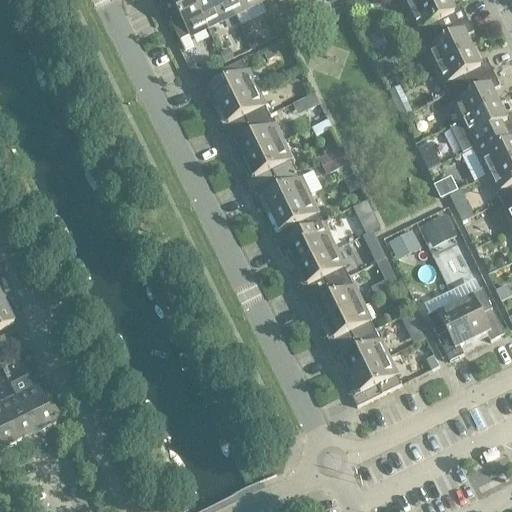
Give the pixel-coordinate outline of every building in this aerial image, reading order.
[(189,39),(207,30),(192,0),(158,0),(185,53),(194,48),(189,39)] [(234,16),(226,0),(192,0),(207,30),(234,16)] [(226,0),(234,16),(261,3),(259,0),(226,0)] [(401,0),(409,16),(440,0),(401,0)] [(452,11),(446,0),(440,0),(409,16),(422,43),(467,21),(460,7),(452,11)] [(329,6),(318,11),(322,18),(332,12),(329,6)] [(474,34),(467,21),(422,43),(435,70),(472,52),(465,39),(474,34)] [(259,39),(250,44),(254,52),(263,47),(259,39)] [(263,53),(268,63),(279,57),(274,47),(263,53)] [(230,52),(220,57),(225,65),(234,60),(230,52)] [(478,65),(472,52),(435,70),(448,97),(493,74),(487,61),(478,65)] [(256,91),(243,63),(198,85),(205,100),(214,95),(220,109),(256,91)] [(200,66),(191,70),(195,79),(204,74),(200,66)] [(500,88),(493,74),(448,97),(462,124),(498,106),(492,92),(500,88)] [(269,118),(256,91),(220,109),(226,122),(218,126),(225,140),(269,118)] [(314,97),(299,104),(305,115),(319,108),(314,97)] [(407,106),(398,110),(402,119),(412,114),(407,106)] [(511,115),(504,119),(498,106),(462,124),(475,150),(511,132),(511,115)] [(283,145),(269,118),(225,140),(231,153),(240,149),(246,162),(283,145)] [(328,123),(317,128),(321,137),(332,132),(328,123)] [(511,132),(475,150),(488,177),(511,165),(511,132)] [(296,172),(283,145),(246,162),(253,176),(244,180),(251,194),(296,172)] [(340,151),(318,162),(326,178),(348,167),(340,151)] [(511,165),(488,177),(501,204),(511,199),(511,165)] [(309,198),(296,172),(251,194),(258,207),(266,203),(273,216),(309,198)] [(354,180),(344,185),(350,197),(360,192),(354,180)] [(445,184),(436,189),(441,200),(450,196),(445,184)] [(322,225),(309,198),(273,216),(279,229),(271,234),(277,247),(322,225)] [(511,199),(501,204),(511,226),(511,199)] [(368,236),(380,230),(367,203),(355,209),(368,236)] [(463,210),(458,212),(463,223),(473,219),(470,212),(463,210)] [(445,220),(424,230),(430,244),(451,233),(445,220)] [(336,252),(322,225),(277,247),(284,261),(293,257),(299,270),(336,252)] [(411,232),(388,245),(393,255),(417,243),(411,232)] [(374,235),(362,241),(374,266),(386,260),(374,235)] [(349,279),(336,252),(299,270),(306,283),(297,288),(304,301),(349,279)] [(489,262),(482,265),(488,278),(500,272),(496,265),(489,262)] [(362,306),(349,279),(304,301),(311,315),(319,311),(326,324),(362,306)] [(511,295),(509,288),(496,294),(501,305),(511,299),(511,295)] [(483,292),(455,306),(473,342),(486,335),(490,344),(505,337),(483,292)] [(0,332),(12,327),(2,306),(0,307),(0,332)] [(375,333),(362,306),(326,324),(332,337),(324,341),(330,355),(375,333)] [(473,342),(455,306),(428,319),(450,364),(464,357),(460,348),(473,342)] [(412,316),(402,321),(407,331),(417,326),(412,316)] [(388,360),(375,333),(330,355),(337,369),(346,365),(352,378),(388,360)] [(433,359),(426,362),(431,374),(438,370),(433,359)] [(402,388),(388,360),(352,378),(359,391),(350,395),(357,410),(402,388)] [(51,421),(35,388),(15,398),(34,437),(54,427),(51,421)] [(34,437),(15,398),(0,405),(0,417),(14,446),(34,437)] [(0,453),(14,446),(0,417),(0,453)]
